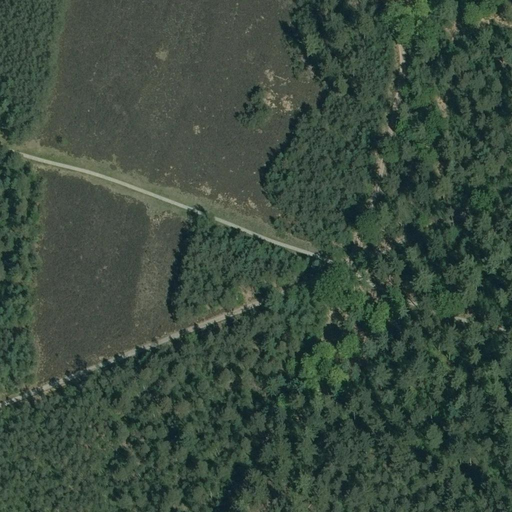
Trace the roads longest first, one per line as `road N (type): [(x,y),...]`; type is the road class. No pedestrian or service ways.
road 1 (track): [(511,190),(348,267),(0,405)]
road 2 (track): [(348,267),(401,77),(388,0)]
road 3 (track): [(231,511),(344,295),(348,267)]
